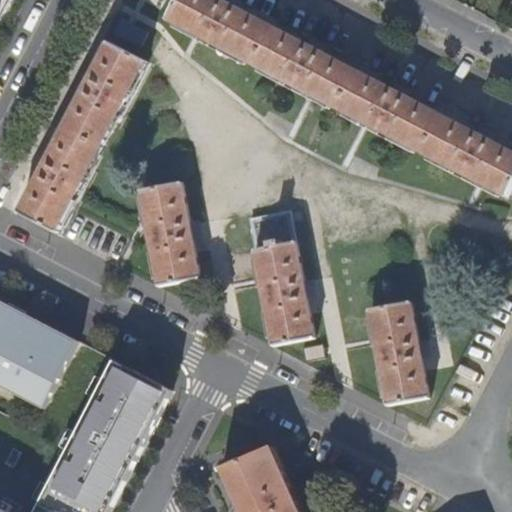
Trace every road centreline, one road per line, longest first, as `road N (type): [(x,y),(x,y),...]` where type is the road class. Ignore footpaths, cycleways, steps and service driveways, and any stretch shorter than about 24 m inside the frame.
road 1 (residential): [(218,373),(417,471),(487,479)]
road 2 (residential): [(0,265),(218,373)]
road 3 (residential): [(218,373),(150,511)]
road 4 (residential): [(65,0),(0,123)]
road 5 (residential): [(511,57),(401,0)]
